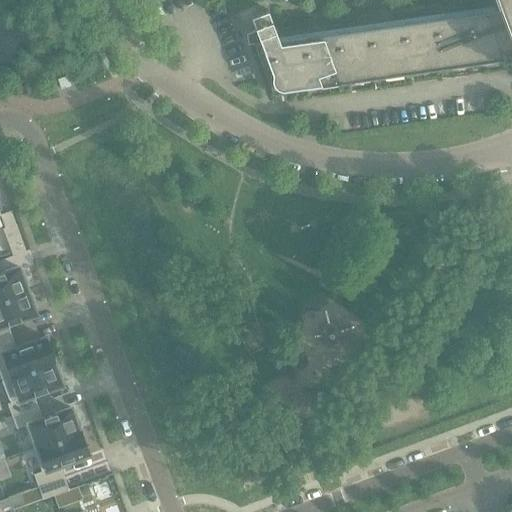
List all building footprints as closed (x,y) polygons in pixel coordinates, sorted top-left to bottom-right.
[(257,31),(250,33),(269,83),(285,81),(286,91),(505,59),(502,51),(511,47),(511,0),(495,0),(497,3),(277,35),(268,9),(251,16),(257,31)] [(0,300),(27,291),(26,287),(29,285),(24,272),(21,273),(18,267),(4,273),(4,272),(0,273),(0,300)] [(27,291),(0,300),(0,340),(12,336),(8,324),(9,324),(21,320),(21,319),(36,314),(34,308),(37,307),(32,293),(29,295),(27,291)] [(12,336),(0,340),(0,371),(3,380),(54,361),(46,337),(16,348),(12,336)] [(54,361),(3,380),(11,403),(8,404),(13,416),(38,407),(34,395),(35,394),(35,395),(47,390),(62,384),(60,379),(63,378),(58,364),(55,365),(53,362),(55,362),(54,361)] [(38,407),(13,416),(17,428),(25,425),(33,448),(81,431),(80,430),(79,430),(78,428),(81,426),(76,412),(73,413),(71,408),(56,413),(44,418),(42,418),(38,407)] [(81,431),(33,448),(42,472),(34,474),(39,487),(64,477),(60,465),(89,455),(81,431)] [(0,478),(12,474),(6,457),(0,459),(0,478)] [(64,477),(39,487),(43,499),(69,490),(64,477)] [(21,494),(9,498),(12,506),(24,501),(21,494)] [(9,498),(0,501),(0,507),(1,510),(12,506),(9,498)]
